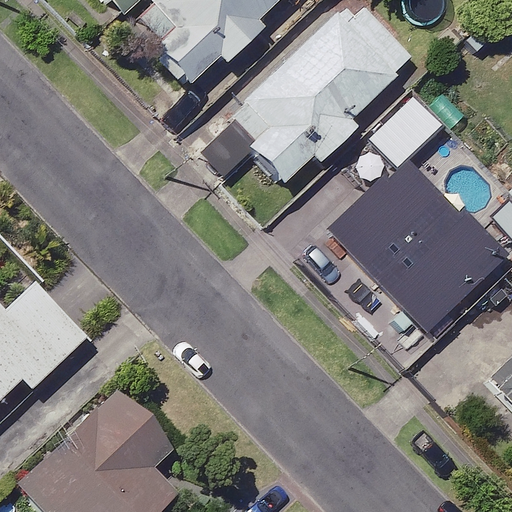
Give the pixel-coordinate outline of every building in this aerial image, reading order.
[(93,0),(115,23),(138,0),(93,0)] [(155,0),(141,14),(176,51),(158,68),(189,100),(255,39),(248,31),(280,0),(155,0)] [(405,67),(346,6),(190,157),(218,185),(243,160),(275,194),(305,165),(313,173),(349,138),(341,129),(405,67)] [(0,313),(0,398),(16,383),(26,394),(80,343),(27,288),(0,313)] [(511,381),(490,404),(511,426),(511,381)] [(113,395),(14,492),(34,511),(156,511),(171,498),(146,473),(168,451),(113,395)]
